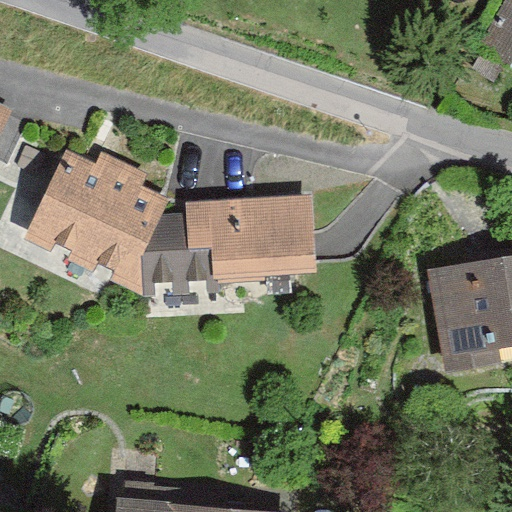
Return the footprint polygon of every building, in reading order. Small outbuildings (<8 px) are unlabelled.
[(511,5),(481,56),(511,74),(511,5)] [(0,105),(0,131),(10,111),(0,105)] [(89,168),(62,157),(29,242),(137,284),(170,199),(140,187),(143,177),(93,158),(89,168)] [(321,272),(315,195),(189,205),(192,249),(212,247),(215,281),(321,272)] [(511,364),(511,277),(438,290),(457,394),(506,385),(503,366),(511,364)]
